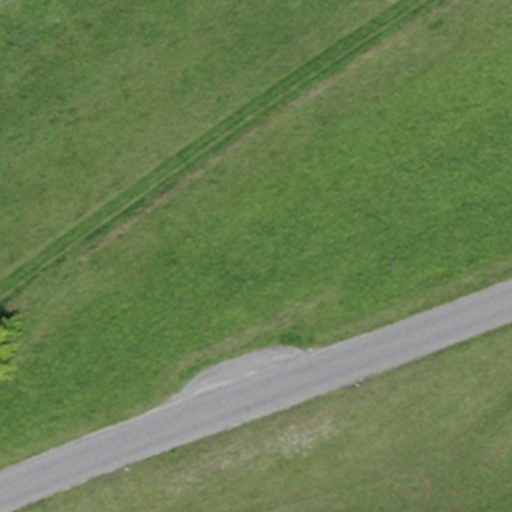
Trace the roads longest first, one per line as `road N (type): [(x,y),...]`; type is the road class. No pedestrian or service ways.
road 1 (track): [(460,0),(0,321)]
road 2 (unclassified): [(511,327),(251,417),(29,511)]
